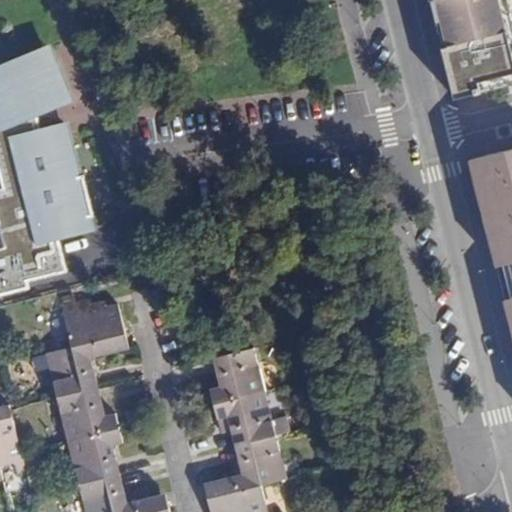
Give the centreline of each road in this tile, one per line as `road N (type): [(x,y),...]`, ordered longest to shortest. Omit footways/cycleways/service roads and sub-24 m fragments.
road 1 (residential): [(432,131),(511,446)]
road 2 (residential): [(399,0),(432,131)]
